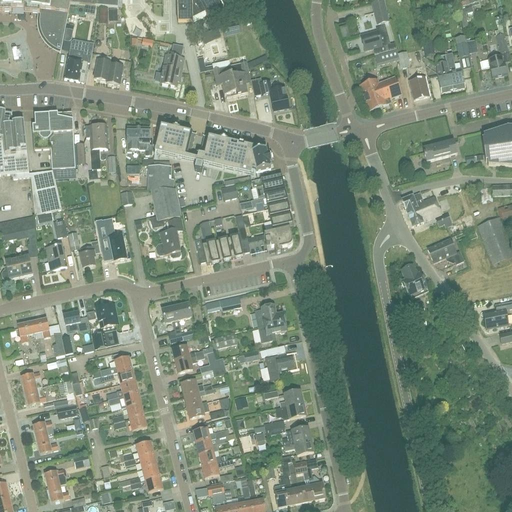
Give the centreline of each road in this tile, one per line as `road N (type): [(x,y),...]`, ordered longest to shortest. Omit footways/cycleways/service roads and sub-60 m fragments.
road 1 (tertiary): [(429,511),(377,261),(378,247),(400,225)]
road 2 (tertiary): [(289,142),(132,100),(0,89)]
road 3 (residential): [(346,511),(289,260)]
road 4 (residential): [(188,511),(139,293)]
road 5 (unclassified): [(511,389),(400,225)]
road 6 (residential): [(139,293),(289,260)]
road 7 (unclassified): [(365,128),(511,94)]
road 8 (residential): [(0,311),(111,284),(139,293)]
road 9 (residential): [(32,511),(0,375)]
road 10 (residential): [(352,128),(316,32),(318,0)]
road 11 (residential): [(289,260),(303,253),(308,237),(289,142)]
road 12 (unclassified): [(511,182),(464,179),(387,199)]
